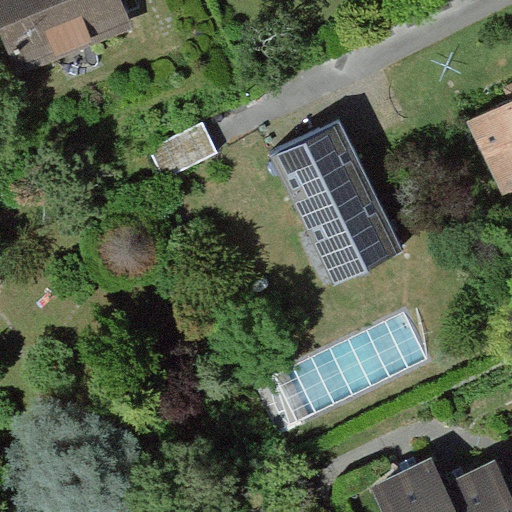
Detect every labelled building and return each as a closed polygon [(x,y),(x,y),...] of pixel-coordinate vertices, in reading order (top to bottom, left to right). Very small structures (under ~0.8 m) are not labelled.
[(0,0),(0,31),(17,75),(141,25),(130,0),(0,0)] [(511,100),(468,120),(499,190),(511,184),(511,100)] [(335,125),(268,156),(321,273),(388,242),(335,125)] [(208,129),(148,156),(163,187),(218,161),(208,129)] [(382,279),(236,348),(276,434),(423,364),(382,279)] [(436,460),(380,485),(392,511),(511,511),(511,469),(504,453),(445,480),(436,460)]
